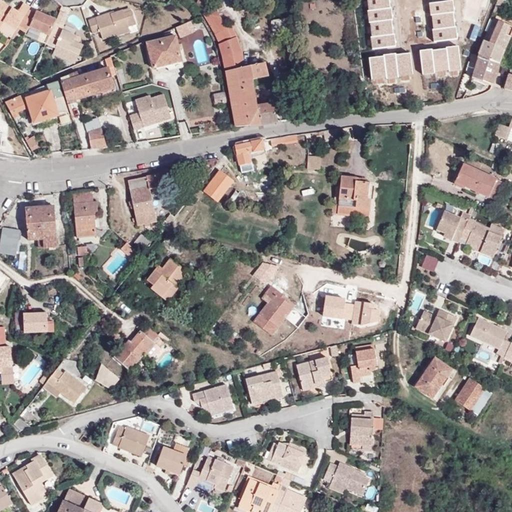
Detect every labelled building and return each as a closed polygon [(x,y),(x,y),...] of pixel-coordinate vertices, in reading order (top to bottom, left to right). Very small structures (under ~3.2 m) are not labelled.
[(29,9),(30,7),(23,3),(18,11),(0,0),(0,27),(4,22),(16,29),(18,27),(26,14),(29,9)] [(367,0),(369,11),(367,11),(369,24),(370,24),(371,37),(370,37),(372,49),(396,47),(395,35),(392,35),(391,21),(392,21),(391,9),(390,10),(388,0),(367,0)] [(485,17),(491,0),(475,0),(471,12),(485,17)] [(453,1),(429,3),(430,16),(432,16),(433,30),(432,30),(433,43),(457,41),(456,28),(454,28),(453,13),(454,13),(453,1)] [(204,14),(215,34),(226,26),(221,17),(227,13),(220,3),(204,14)] [(35,13),(29,9),(26,14),(33,19),(35,13)] [(110,13),(95,17),(98,25),(90,27),(92,34),(100,31),(103,39),(107,38),(108,41),(117,38),(116,36),(130,32),(128,27),(136,24),(132,10),(124,13),(123,10),(110,14),(110,13)] [(54,22),(56,19),(36,11),(35,13),(33,19),(26,14),(18,27),(20,28),(26,33),(29,27),(49,35),(54,22)] [(98,25),(95,17),(87,20),(90,27),(98,25)] [(290,29),(288,18),(271,21),(273,32),(290,29)] [(484,40),(504,49),(510,38),(507,37),(511,25),(511,23),(510,23),(509,26),(499,21),(495,31),(489,28),(484,40)] [(64,27),(54,22),(49,35),(46,43),(55,47),(56,45),(79,55),(83,45),(78,43),(72,40),(74,35),(62,30),(64,27)] [(215,34),(223,56),(242,53),(237,38),(231,24),(226,26),(215,34)] [(16,29),(11,37),(13,38),(20,28),(18,27),(16,29)] [(153,68),(167,65),(182,61),(178,45),(175,36),(147,43),(153,68)] [(484,40),(479,54),(499,63),(504,49),(484,40)] [(464,66),(461,45),(447,47),(447,45),(434,47),(434,49),(419,51),(422,72),(438,70),(437,69),(448,67),(449,69),(464,66)] [(223,56),(226,71),(245,66),(242,53),(223,56)] [(413,75),(410,53),(396,55),(395,54),(383,55),(383,57),(368,59),(371,81),(386,78),(386,77),(397,75),(397,77),(413,75)] [(479,54),(472,78),(492,85),(496,75),(499,63),(479,54)] [(116,74),(110,55),(105,58),(108,67),(88,74),(86,66),(84,67),(86,74),(92,95),(115,88),(111,76),(116,74)] [(182,61),(167,65),(169,71),(184,67),(182,61)] [(261,124),(278,121),(274,102),(258,105),(253,79),(267,76),(264,62),(245,66),(226,71),(236,126),(261,124)] [(68,102),(92,95),(86,74),(81,76),(79,71),(60,78),(61,81),(68,102)] [(67,111),(70,111),(68,102),(61,81),(47,85),(50,91),(26,98),(25,93),(5,102),(14,117),(22,113),(30,110),(34,122),(58,115),(67,111)] [(319,87),(319,81),(299,82),(300,94),(312,93),(312,87),(319,87)] [(47,85),(25,93),(26,98),(50,91),(47,85)] [(116,92),(115,88),(92,95),(93,100),(116,92)] [(227,102),(225,92),(213,94),(215,104),(227,102)] [(150,95),(135,100),(139,113),(129,116),(133,129),(144,126),(143,123),(157,119),(157,122),(171,118),(164,94),(151,98),(150,95)] [(298,118),(307,117),(307,113),(304,113),(302,100),(296,101),(298,118)] [(71,122),(67,111),(58,115),(61,125),(71,122)] [(34,155),(41,154),(31,138),(34,136),(22,113),(14,117),(34,155)] [(88,131),(101,128),(98,118),(86,122),(88,131)] [(505,139),(509,127),(499,124),(495,135),(505,139)] [(91,149),(107,147),(105,142),(101,128),(88,131),(91,149)] [(340,141),(338,129),(324,132),(325,143),(340,141)] [(265,149),(263,140),(236,146),(236,148),(240,164),(251,162),(248,153),(265,149)] [(497,201),(505,183),(463,164),(455,182),(497,201)] [(511,180),(511,171),(507,170),(503,177),(511,180)] [(169,186),(167,172),(128,181),(137,225),(157,221),(150,190),(169,186)] [(218,201),(233,181),(220,172),(205,191),(218,201)] [(356,178),(341,176),(338,214),(369,217),(373,183),(356,182),(356,178)] [(97,236),(93,189),(73,191),(77,238),(97,236)] [(57,247),(55,206),(26,208),(28,241),(44,240),(44,248),(57,247)] [(444,237),(459,243),(461,237),(469,219),(470,216),(462,213),(460,219),(444,211),(437,230),(445,233),(444,237)] [(469,219),(461,237),(468,240),(466,246),(494,257),(502,238),(490,232),(491,230),(475,224),(476,222),(469,219)] [(490,232),(502,238),(505,230),(493,225),(491,230),(490,232)] [(0,253),(16,256),(20,230),(4,228),(0,250),(0,253)] [(171,251),(181,241),(169,235),(162,244),(171,251)] [(134,258),(139,253),(127,243),(123,248),(134,258)] [(481,253),(479,259),(490,265),(493,259),(481,253)] [(424,267),(436,270),(439,257),(427,254),(424,267)] [(171,258),(163,268),(159,272),(156,270),(147,280),(153,286),(151,288),(167,303),(179,289),(176,286),(188,273),(171,258)] [(289,300),(271,286),(264,296),(270,300),(253,321),(272,337),(286,319),(288,320),(296,310),(288,303),(289,300)] [(382,306),(345,301),(346,298),(326,295),(323,318),(379,326),(382,306)] [(445,342),(457,318),(440,310),(436,317),(424,311),(416,328),(445,342)] [(47,322),(47,313),(25,314),(25,333),(54,332),(54,322),(47,322)] [(211,317),(200,330),(208,334),(217,322),(211,317)] [(504,358),(511,343),(504,339),(508,331),(479,318),(470,336),(499,350),(497,354),(504,358)] [(208,334),(215,337),(223,327),(217,322),(208,334)] [(159,336),(148,326),(142,333),(140,332),(132,343),(129,341),(114,357),(131,370),(145,354),(146,355),(155,344),(153,343),(159,336)] [(6,347),(6,338),(0,338),(0,367),(12,367),(11,346),(6,347)] [(378,370),(374,344),(355,347),(358,365),(351,367),(354,384),(362,383),(361,377),(371,375),(370,371),(378,370)] [(338,356),(337,345),(330,347),(332,357),(338,356)] [(331,369),(327,357),(296,365),(303,391),(317,387),(317,384),(332,380),(330,370),(331,369)] [(416,386),(433,399),(443,385),(453,371),(435,358),(416,386)] [(95,378),(112,390),(121,377),(104,365),(95,378)] [(47,382),(61,393),(74,403),(87,387),(66,371),(64,373),(57,368),(47,382)] [(284,397),(277,370),(245,379),(253,405),(276,398),(276,400),(284,397)] [(471,411),(486,389),(471,379),(456,401),(471,411)] [(47,382),(43,387),(57,398),(61,393),(47,382)] [(234,409),(227,384),(192,394),(194,402),(200,401),(202,407),(210,413),(225,408),(226,411),(234,409)] [(443,385),(433,399),(437,401),(447,388),(443,385)] [(362,446),(372,446),(374,412),(365,411),(364,419),(351,417),(350,445),(362,446)] [(14,425),(21,431),(32,428),(19,418),(14,425)] [(132,429),(143,434),(146,428),(135,423),(132,429)] [(150,436),(143,434),(132,429),(127,427),(126,429),(120,427),(113,443),(119,446),(118,447),(142,457),(150,436)] [(278,445),(274,443),(267,460),(298,473),(301,466),(305,467),(309,458),(305,456),(306,453),(304,449),(290,443),(288,447),(279,443),(278,445)] [(180,474),(187,456),(163,447),(156,466),(180,474)] [(32,462),(26,465),(28,469),(15,478),(32,506),(49,496),(41,483),(53,476),(40,455),(31,460),(32,462)] [(193,470),(187,486),(195,489),(198,482),(202,483),(204,480),(215,485),(214,488),(223,492),(234,468),(216,460),(214,462),(207,459),(201,473),(193,470)] [(369,479),(363,477),(353,472),(355,469),(340,463),(338,466),(330,463),(323,480),(331,483),(330,486),(345,492),(346,489),(363,496),(369,479)] [(28,469),(26,465),(12,474),(15,478),(28,469)] [(353,472),(363,477),(365,473),(355,469),(353,472)] [(282,484),(284,477),(277,474),(274,480),(282,484)] [(251,511),(269,511),(274,503),(279,491),(250,479),(241,500),(254,506),(251,511)] [(204,480),(202,483),(214,488),(215,485),(204,480)] [(0,511),(13,503),(2,485),(0,486),(0,511)] [(281,506),(279,511),(301,511),(307,498),(281,486),(279,491),(274,503),(281,506)] [(98,511),(102,504),(69,490),(59,511),(98,511)] [(238,508),(247,511),(251,511),(254,506),(241,500),(238,508)] [(274,503),(269,511),(279,511),(281,506),(274,503)]
